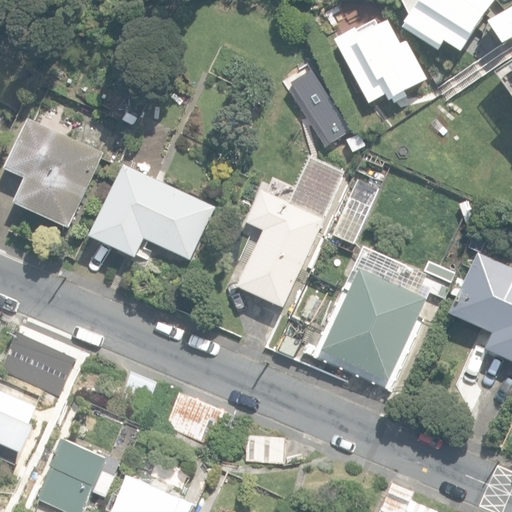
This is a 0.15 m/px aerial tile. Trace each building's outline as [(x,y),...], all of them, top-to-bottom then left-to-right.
[(421,0),(407,26),(441,49),(445,41),(463,54),(498,0),(421,0)] [(511,40),(511,8),(491,23),(506,45),(511,40)] [(401,43),(390,23),(379,29),(374,19),(336,40),(371,104),(387,95),(391,104),(434,81),(411,38),(401,43)] [(239,113),(252,119),(260,103),(246,97),(239,113)] [(122,120),(136,127),(140,117),(127,111),(122,120)] [(19,203),(73,228),(107,152),(32,119),(9,169),(30,179),(19,203)] [(321,191),(341,200),(352,172),(332,164),(321,191)] [(148,239),(193,260),(218,206),(127,165),(95,236),(140,257),(148,239)] [(356,244),(381,189),(359,180),(335,234),(356,244)] [(241,287),(287,308),(327,218),(263,190),(249,223),(266,231),(241,287)] [(468,223),(477,220),(470,201),(461,205),(468,223)] [(470,247),(480,252),(485,241),(475,236),(470,247)] [(324,349),(393,381),(430,301),(411,292),(421,271),(367,246),(355,272),(359,274),(324,349)] [(488,349),(511,360),(511,267),(480,253),(453,313),(496,333),(488,349)] [(420,287),(440,296),(451,270),(432,262),(420,287)] [(120,402),(145,414),(161,381),(135,369),(120,402)] [(0,458),(18,467),(24,454),(25,454),(38,426),(31,422),(38,407),(0,389),(0,458)] [(167,426),(212,446),(228,411),(183,391),(167,426)] [(246,461),(286,464),(288,439),(248,436),(246,461)] [(41,500),(68,511),(85,511),(97,486),(99,487),(111,459),(65,439),(53,466),(55,467),(41,500)] [(380,511),(408,511),(417,491),(394,481),(380,511)] [(124,511),(176,511),(179,505),(136,486),(124,511)]
